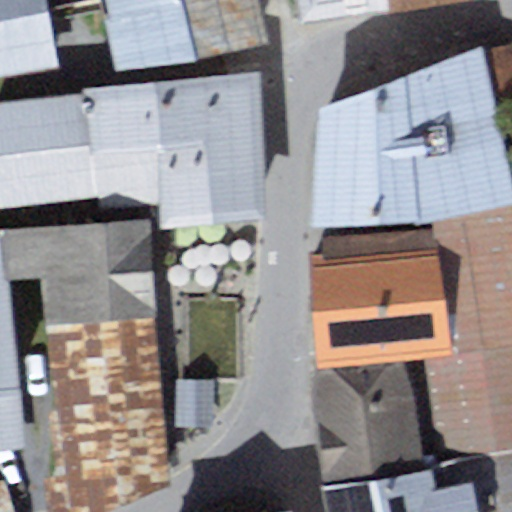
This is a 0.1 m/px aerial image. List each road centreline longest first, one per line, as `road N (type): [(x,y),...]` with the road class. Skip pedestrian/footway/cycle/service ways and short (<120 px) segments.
road 1 (tertiary): [(304,62),(285,195),(278,412)]
road 2 (tertiary): [(511,17),(304,62)]
road 3 (tertiary): [(278,412),(159,511)]
